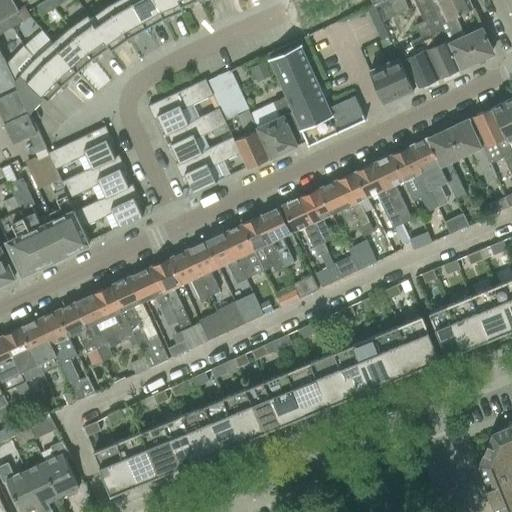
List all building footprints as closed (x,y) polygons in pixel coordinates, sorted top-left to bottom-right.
[(0,0),(0,19),(18,9),(12,0),(0,0)] [(54,8),(48,0),(47,0),(37,6),(42,15),(54,8)] [(64,0),(48,0),(54,8),(65,2),(64,0)] [(130,0),(117,0),(108,6),(131,42),(133,40),(131,37),(146,28),(130,0)] [(155,0),(130,0),(146,28),(162,20),(164,23),(166,22),(155,0)] [(155,0),(166,22),(169,21),(167,17),(183,10),(178,0),(155,0)] [(200,0),(178,0),(183,10),(184,10),(182,6),(196,0),(197,0),(199,4),(202,3),(200,0)] [(372,0),(361,0),(366,8),(375,4),(372,0)] [(403,0),(388,0),(376,6),(377,6),(383,21),(408,10),(404,0),(403,0)] [(429,0),(403,0),(404,0),(403,0),(414,0),(424,22),(426,21),(428,25),(439,20),(429,0)] [(429,0),(439,20),(440,23),(441,23),(458,15),(473,8),(469,0),(429,0)] [(88,15),(87,15),(112,50),(126,40),(129,43),(131,42),(108,6),(90,18),(88,15)] [(375,7),(367,11),(381,41),(389,37),(375,7)] [(18,11),(6,18),(12,28),(24,21),(19,13),(18,12),(18,11)] [(87,15),(69,28),(96,62),(98,60),(95,57),(109,47),(111,50),(112,50),(87,15)] [(454,17),(441,23),(442,26),(441,27),(447,39),(461,69),(491,55),(492,52),(492,51),(482,28),(467,35),(463,37),(454,17)] [(6,18),(0,21),(0,34),(12,28),(6,18)] [(424,22),(415,26),(421,37),(439,78),(461,69),(447,39),(441,27),(442,26),(441,23),(440,23),(439,20),(428,25),(426,21),(424,22)] [(69,28),(52,43),(78,72),(91,60),(94,64),(96,62),(69,28)] [(35,58),(52,43),(40,29),(23,45),(35,58)] [(439,78),(421,37),(410,42),(411,46),(404,49),(408,57),(405,59),(418,88),(439,78)] [(365,119),(362,113),(354,95),(329,107),(298,40),(265,55),(300,130),(302,130),(309,145),(365,119)] [(52,43),(35,58),(65,88),(67,87),(64,84),(78,72),(52,43)] [(6,62),(13,76),(30,114),(45,98),(48,101),(60,87),(64,90),(65,88),(35,58),(23,45),(6,62)] [(0,81),(13,76),(6,62),(0,49),(0,81)] [(385,65),(384,65),(398,97),(413,90),(414,90),(400,58),(399,58),(385,65)] [(384,65),(369,71),(375,83),(384,104),(398,97),(384,65)] [(0,114),(13,144),(28,136),(33,146),(28,148),(31,153),(45,146),(30,114),(13,76),(0,81),(0,114)] [(205,79),(148,106),(154,120),(158,118),(165,133),(161,135),(162,136),(195,120),(199,118),(199,117),(193,105),(213,95),(207,82),(205,79)] [(300,130),(285,97),(272,103),(250,114),(256,128),(270,158),(297,145),(307,141),(302,130),(300,130)] [(511,98),(493,107),(511,146),(511,98)] [(245,135),(234,140),(240,153),(247,168),(270,158),(256,128),(250,114),(243,99),(232,105),(237,115),(236,116),(245,135)] [(511,146),(493,107),(469,118),(490,164),(503,158),(505,162),(511,177),(511,146)] [(175,164),(233,137),(209,148),(203,135),(227,124),(219,108),(162,136),(168,149),(172,147),(179,162),(175,164)] [(469,118),(450,127),(463,157),(472,153),(481,173),(482,172),(487,182),(496,178),(490,164),(469,118)] [(105,126),(48,153),(49,155),(56,169),(79,158),(85,171),(119,156),(119,155),(115,157),(108,142),(112,140),(105,126)] [(450,127),(428,138),(448,181),(456,199),(466,194),(451,162),(463,157),(450,127)] [(233,137),(175,164),(181,178),(185,176),(193,192),(200,189),(201,190),(217,182),(217,181),(223,178),(216,164),(240,153),(234,140),(233,137)] [(428,138),(410,146),(432,193),(442,188),(440,185),(448,181),(428,138)] [(410,146),(392,155),(404,181),(413,201),(421,197),(428,211),(437,207),(436,204),(431,193),(432,193),(410,146)] [(35,158),(25,162),(38,190),(52,183),(56,192),(53,194),(59,208),(49,213),(68,252),(89,243),(90,242),(89,241),(83,227),(75,211),(69,198),(62,182),(56,169),(49,155),(41,159),(37,161),(35,158)] [(392,155),(373,163),(402,224),(411,219),(395,185),(404,181),(392,155)] [(125,169),(119,156),(85,171),(62,182),(69,198),(93,187),(99,200),(133,185),(132,184),(128,186),(121,171),(125,169)] [(373,163),(355,172),(368,198),(376,194),(392,228),(402,224),(373,163)] [(8,165),(1,169),(4,176),(8,185),(16,181),(8,165)] [(355,172),(337,180),(359,227),(363,236),(373,231),(369,222),(360,202),(368,198),(355,172)] [(16,181),(8,185),(14,196),(46,263),(68,252),(49,213),(39,218),(32,205),(34,204),(22,178),(16,181)] [(337,180),(319,189),(331,215),(340,210),(349,231),(359,227),(337,180)] [(75,211),(83,227),(106,216),(113,230),(119,227),(119,228),(136,220),(136,219),(143,216),(135,200),(139,198),(133,185),(99,200),(75,211)] [(319,189),(301,197),(322,243),(332,238),(323,218),(331,215),(319,189)] [(10,214),(0,218),(0,223),(7,239),(15,255),(23,273),(46,263),(14,196),(5,200),(12,213),(10,214)] [(510,206),(505,196),(485,205),(489,215),(510,206)] [(301,197),(282,206),(291,224),(294,232),(304,228),(313,247),(317,256),(327,252),(322,243),(301,197)] [(279,208),(260,217),(284,268),(295,263),(283,238),(292,233),(291,231),(290,232),(279,208)] [(463,213),(452,218),(458,230),(469,225),(463,213)] [(260,217),(242,225),(254,251),(264,271),(273,267),(275,272),(284,268),(260,217)] [(242,225),(224,233),(246,279),(256,274),(264,271),(254,251),(242,225)] [(224,233),(206,242),(218,268),(228,264),(237,283),(246,279),(224,233)] [(356,245),(358,249),(349,253),(350,256),(358,271),(376,262),(366,240),(356,245)] [(503,241),(489,246),(493,255),(507,250),(503,241)] [(206,242),(188,250),(209,296),(220,291),(210,272),(218,268),(206,242)] [(0,284),(14,278),(0,246),(0,284)] [(188,250),(170,259),(182,285),(191,280),(201,300),(209,296),(188,250)] [(479,250),(466,256),(470,265),(483,259),(479,250)] [(358,271),(350,256),(333,264),(340,279),(358,271)] [(170,259),(152,267),(178,322),(181,329),(191,324),(174,288),(182,285),(170,259)] [(456,260),(443,265),(446,275),(460,269),(456,260)] [(340,279),(333,264),(315,273),(322,288),(340,279)] [(134,276),(130,277),(142,303),(146,302),(154,298),(157,304),(168,327),(177,322),(173,313),(152,267),(134,276)] [(433,270),(421,274),(425,283),(436,279),(433,270)] [(318,289),(311,275),(292,284),(294,289),(299,299),(318,289)] [(130,277),(112,286),(133,331),(134,333),(143,329),(148,339),(157,334),(142,303),(130,277)] [(511,279),(494,287),(511,329),(511,279)] [(396,285),(383,291),(387,300),(401,294),(396,285)] [(112,286),(94,294),(117,344),(135,336),(134,333),(133,331),(112,286)] [(494,287),(472,295),(490,338),(511,329),(494,287)] [(299,299),(294,289),(276,297),(281,307),(299,299)] [(262,315),(251,292),(234,301),(244,324),(262,315)] [(94,294),(76,303),(103,362),(113,357),(109,348),(117,344),(94,294)] [(374,295),(360,301),(364,310),(378,304),(374,295)] [(472,295),(451,304),(468,347),(490,338),(472,295)] [(244,324),(234,301),(215,310),(216,311),(226,332),(244,324)] [(76,303),(58,311),(70,336),(77,333),(93,367),(103,362),(76,303)] [(468,347),(451,304),(429,313),(447,356),(468,347)] [(351,306),(337,312),(341,321),(355,315),(351,306)] [(58,311),(40,319),(61,365),(61,366),(69,385),(79,380),(71,361),(70,358),(78,354),(70,336),(58,311)] [(226,332),(216,311),(198,320),(199,322),(207,341),(226,332)] [(331,315),(320,320),(324,329),(335,324),(331,315)] [(422,316),(400,325),(418,367),(440,359),(422,316)] [(40,319),(22,328),(43,374),(61,365),(40,319)] [(207,341),(199,322),(181,331),(185,340),(189,349),(207,341)] [(310,324),(297,330),(301,339),(314,333),(310,324)] [(400,325),(378,334),(396,377),(418,367),(400,325)] [(22,328),(4,336),(25,382),(43,374),(22,328)] [(145,356),(150,368),(168,359),(157,334),(148,339),(143,329),(134,333),(135,336),(145,356)] [(378,334),(357,343),(374,386),(396,377),(378,334)] [(287,335),(274,341),(278,350),(291,344),(287,335)] [(4,336),(0,338),(0,376),(6,391),(15,387),(19,395),(29,390),(25,382),(4,336)] [(172,358),(189,349),(185,340),(168,349),(172,358)] [(357,343),(335,352),(352,395),(374,386),(357,343)] [(264,345),(251,351),(255,360),(268,354),(264,345)] [(335,352),(313,361),(330,404),(352,395),(335,352)] [(245,354),(234,359),(238,368),(249,363),(245,354)] [(144,357),(130,363),(135,375),(150,368),(145,356),(144,357)] [(313,361),(291,370),(308,413),(330,404),(313,361)] [(224,363),(211,369),(215,378),(228,372),(224,363)] [(291,370),(269,379),(287,422),(308,413),(291,370)] [(204,372),(193,377),(197,386),(208,381),(204,372)] [(79,380),(69,385),(71,389),(71,390),(77,401),(78,401),(95,392),(87,376),(79,380)] [(269,379),(247,388),(265,431),(287,422),(269,379)] [(183,382),(170,388),(174,397),(187,391),(183,382)] [(247,388),(225,397),(243,440),(265,431),(247,388)] [(71,390),(62,394),(68,405),(77,401),(71,390)] [(164,391),(153,396),(157,405),(168,399),(164,391)] [(225,397),(203,406),(221,449),(243,440),(225,397)] [(143,400),(130,406),(134,415),(147,409),(143,400)] [(45,406),(38,409),(38,410),(38,411),(44,422),(51,418),(45,406)] [(203,406),(181,415),(199,458),(221,449),(203,406)] [(120,410),(107,416),(111,425),(124,419),(120,410)] [(38,411),(26,416),(27,419),(31,427),(44,422),(38,411)] [(181,415),(159,424),(177,467),(199,458),(181,415)] [(6,430),(0,432),(0,442),(14,436),(21,433),(18,426),(17,425),(14,419),(3,424),(6,430)] [(83,427),(87,436),(100,430),(97,421),(83,427)] [(511,421),(508,423),(509,427),(493,434),(486,449),(511,459),(511,421)] [(159,424),(137,433),(155,476),(177,467),(159,424)] [(21,433),(14,436),(19,447),(37,438),(31,427),(21,433)] [(137,433),(115,443),(133,485),(155,476),(137,433)] [(55,457),(44,462),(60,496),(65,493),(66,495),(69,496),(76,493),(77,490),(76,488),(79,487),(66,460),(71,458),(62,441),(50,446),(55,457)] [(133,485),(115,443),(93,452),(111,494),(133,485)] [(511,511),(511,459),(486,449),(480,465),(487,481),(483,482),(495,511),(511,511)] [(8,462),(0,466),(0,476),(3,483),(6,482),(20,511),(25,511),(34,508),(35,511),(44,511),(25,471),(17,475),(14,476),(8,462)] [(44,462),(25,471),(44,511),(45,511),(51,509),(48,501),(60,496),(44,462)] [(10,511),(0,488),(0,511),(10,511)]
